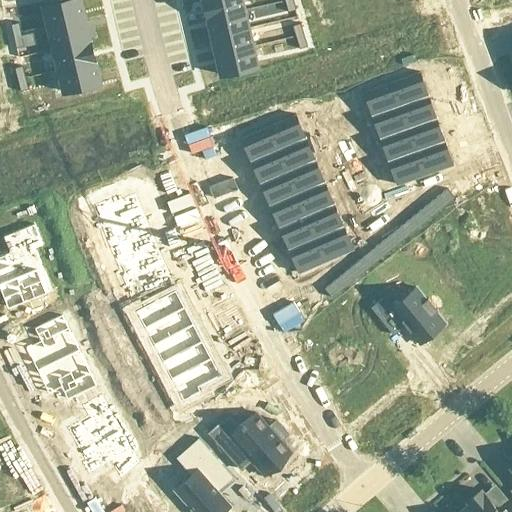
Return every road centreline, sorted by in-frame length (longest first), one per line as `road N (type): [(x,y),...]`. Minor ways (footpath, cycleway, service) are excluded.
road 1 (residential): [(370,484),(321,423),(232,274),(160,88),(142,0)]
road 2 (tertiary): [(370,484),(511,366)]
road 3 (residential): [(455,0),(511,157)]
road 4 (residential): [(0,381),(71,511)]
